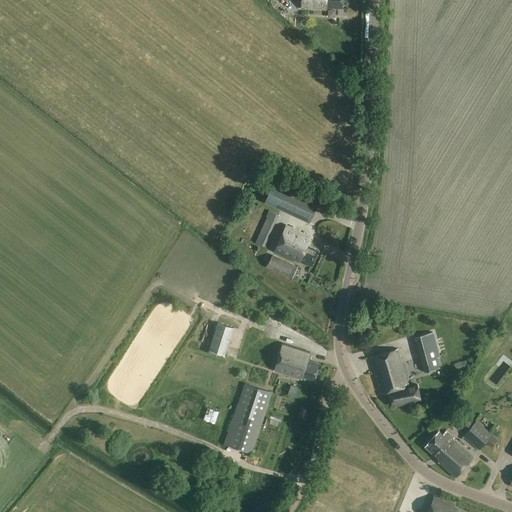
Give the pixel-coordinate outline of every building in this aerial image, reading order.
[(342,8),(342,0),(301,0),(301,9),(327,10),(327,8),(342,8)] [(335,35),(336,49),(354,48),(353,34),(335,35)] [(274,179),(264,201),(308,222),(319,200),(274,179)] [(257,243),(265,246),(279,215),(270,212),(257,243)] [(312,266),(320,250),(308,245),(312,237),(286,225),(274,252),(299,263),(299,261),(307,265),(308,264),(312,266)] [(298,268),(273,255),(267,267),(292,279),(298,268)] [(234,328),(217,323),(208,352),(225,358),(234,328)] [(428,349),(419,352),(425,372),(434,369),(431,359),(440,357),(436,340),(433,332),(424,334),(428,349)] [(279,360),(276,371),(302,379),(302,376),(314,380),(320,363),(308,359),(310,351),(283,343),(277,359),(279,360)] [(394,407),(420,400),(416,384),(405,386),(405,384),(408,383),(398,349),(370,357),(375,375),(378,374),(380,383),(378,383),(381,393),(389,390),(394,407)] [(226,445),(252,453),(272,391),(245,383),(226,445)] [(289,397),(296,397),(297,390),(289,389),(289,397)] [(488,399),(491,393),(485,390),(482,396),(488,399)] [(492,447),(498,440),(476,421),(473,424),(469,420),(462,427),(467,432),(463,436),(479,450),(486,442),(492,447)] [(114,426),(110,431),(114,435),(118,430),(114,426)] [(442,435),(438,431),(425,448),(438,459),(438,464),(455,478),(474,456),(445,431),(442,435)] [(365,452),(350,464),(370,489),(385,477),(377,468),(376,469),(373,466),(375,464),(365,452)] [(325,487),(311,511),(326,511),(336,494),(325,487)] [(398,494),(393,505),(400,508),(405,498),(398,494)] [(462,511),(455,509),(454,503),(434,495),(426,511),(462,511)] [(349,497),(341,510),(344,511),(355,511),(360,504),(349,497)]
